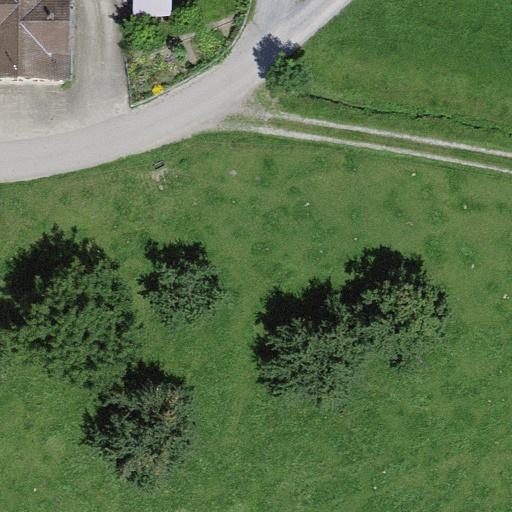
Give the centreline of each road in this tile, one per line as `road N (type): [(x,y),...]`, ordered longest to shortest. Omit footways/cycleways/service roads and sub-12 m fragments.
road 1 (track): [(511,167),(350,136),(170,115)]
road 2 (track): [(331,0),(170,115)]
road 3 (track): [(0,163),(76,153),(170,115)]
